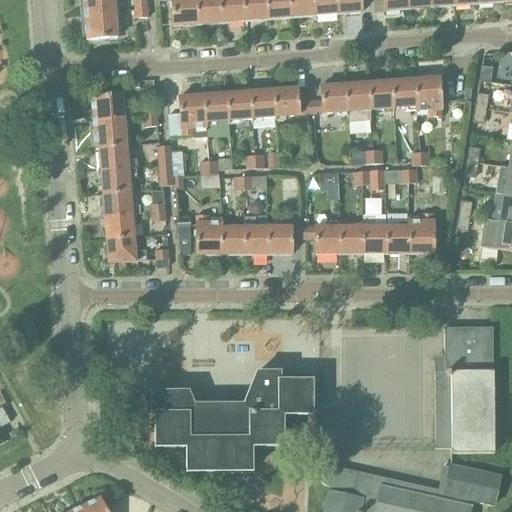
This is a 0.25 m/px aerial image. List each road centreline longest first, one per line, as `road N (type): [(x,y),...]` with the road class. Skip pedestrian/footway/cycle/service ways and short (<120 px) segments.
road 1 (residential): [(49,68),(327,55),(351,44),(484,34),(511,40)]
road 2 (residential): [(68,297),(511,294)]
road 3 (residential): [(68,297),(49,68)]
road 4 (residential): [(78,458),(68,297)]
